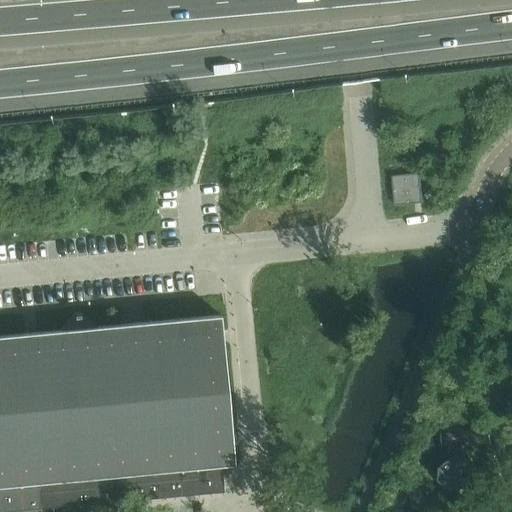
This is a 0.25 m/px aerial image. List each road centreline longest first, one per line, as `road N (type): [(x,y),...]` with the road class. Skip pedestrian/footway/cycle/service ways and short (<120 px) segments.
road 1 (motorway): [(0,85),(511,26)]
road 2 (unclassified): [(0,276),(375,240)]
road 3 (motorway): [(0,21),(265,0)]
road 4 (unclassified): [(375,240),(352,0)]
